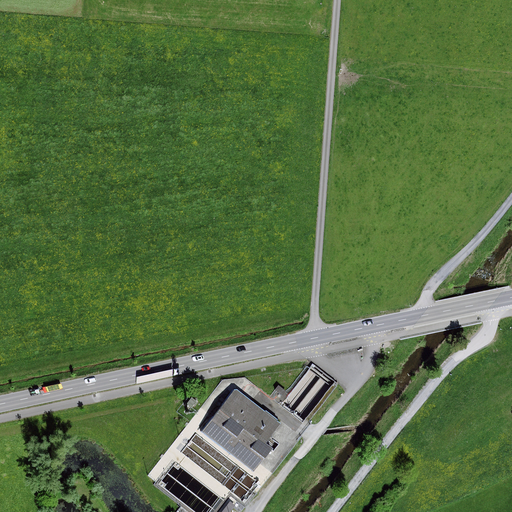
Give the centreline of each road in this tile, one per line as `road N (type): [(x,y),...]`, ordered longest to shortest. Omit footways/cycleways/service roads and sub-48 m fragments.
road 1 (secondary): [(0,404),(511,296)]
road 2 (track): [(337,0),(313,337)]
road 3 (track): [(500,298),(482,340),(424,395),(334,511)]
road 4 (track): [(258,511),(368,371),(377,324)]
road 5 (track): [(420,315),(432,286),(511,195)]
